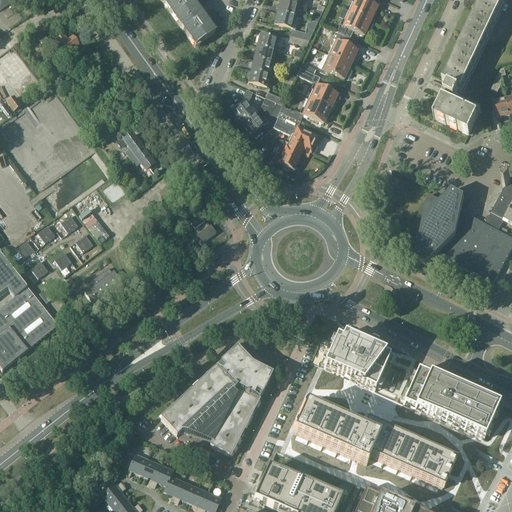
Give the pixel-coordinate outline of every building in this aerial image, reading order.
[(0,0),(0,12),(16,0),(0,0)] [(161,0),(161,1),(177,23),(196,9),(190,0),(189,0),(161,0)] [(280,0),(280,3),(298,7),(303,9),(304,4),(299,3),(300,0),(280,0)] [(354,5),(350,14),(372,24),(376,15),(374,14),(377,8),(359,0),(352,0),(351,3),(354,5)] [(450,86),(449,89),(459,94),(496,18),(504,0),(481,0),(443,82),(443,81),(442,82),(450,86)] [(280,3),(277,14),(295,19),(298,7),(280,3)] [(196,9),(177,23),(195,48),(214,34),(206,22),(204,18),(203,18),(196,9)] [(277,14),(274,27),(292,31),(290,37),(309,42),(316,26),(308,24),(305,35),(294,32),(296,27),(294,27),(295,19),(277,14)] [(342,21),(336,34),(338,35),(350,40),(353,33),(363,38),(366,32),(368,33),(372,24),(350,14),(346,23),(342,21)] [(328,56),(327,57),(348,67),(350,67),(351,64),(353,65),(357,57),(355,56),(357,52),(350,49),(354,42),(350,40),(338,35),(335,42),(337,43),(330,57),(328,56)] [(39,39),(38,40),(44,48),(50,44),(44,36),(39,39)] [(55,43),(49,48),(52,52),(58,48),(65,56),(78,47),(72,40),(68,43),(64,37),(55,43)] [(259,37),(256,49),(275,54),(281,55),(282,50),(284,43),(278,41),(259,37)] [(306,48),(309,42),(290,37),(288,44),(306,48)] [(256,49),(253,61),(272,66),(275,54),(256,49)] [(327,64),(323,73),(343,82),(344,79),(347,80),(350,71),(348,70),(350,67),(348,67),(327,57),(325,63),(327,64)] [(253,61),(251,73),(253,73),(269,77),(272,66),(253,61)] [(303,65),(300,71),(313,77),(315,71),(312,69),(303,65)] [(297,76),(296,79),(313,86),(311,91),(314,93),(314,94),(310,102),(330,111),(332,112),(336,103),(334,102),(337,96),(317,87),(320,80),(313,77),(300,71),(297,76)] [(503,82),(502,77),(501,71),(492,90),(498,92),(503,82)] [(251,73),(248,85),(268,90),(270,85),(268,85),(269,77),(253,73),(251,73)] [(28,77),(18,84),(29,99),(38,92),(28,77)] [(469,136),(474,126),(478,118),(453,106),(459,94),(449,89),(447,92),(444,91),(437,107),(440,108),(434,120),(469,136)] [(268,94),(265,100),(266,100),(282,108),(285,102),(268,94)] [(14,98),(7,104),(13,112),(20,107),(14,98)] [(265,100),(260,111),(266,114),(268,109),(274,111),(277,105),(266,100),(265,100)] [(506,101),(494,104),(498,120),(510,117),(506,101)] [(283,109),(280,115),(300,124),(303,117),(304,117),(323,126),(326,120),(328,121),(332,112),(330,111),(310,102),(306,111),(302,109),(299,115),(296,113),(295,115),(283,109)] [(244,105),(232,114),(234,116),(233,117),(237,122),(239,121),(242,125),(253,117),(255,116),(256,115),(251,108),(250,109),(248,107),(245,104),(244,105)] [(268,109),(266,114),(277,119),(277,120),(278,120),(280,115),(283,109),(282,108),(277,105),(274,111),(268,109)] [(253,117),(242,125),(251,137),(264,127),(263,127),(269,123),(264,118),(262,119),(258,113),(256,115),(255,116),(253,117)] [(278,120),(273,129),(290,137),(294,138),(291,145),(290,146),(303,151),(312,156),(316,147),(314,146),(317,140),(298,131),(297,131),(300,124),(280,115),(278,120)] [(99,138),(100,139),(102,143),(115,134),(111,129),(99,138)] [(276,138),(270,135),(265,145),(271,148),(276,138)] [(125,153),(130,160),(143,151),(132,136),(124,142),(123,140),(117,144),(120,148),(125,145),(130,151),(125,153)] [(284,159),(280,167),(282,168),(283,170),(287,172),(290,171),(293,173),(297,164),(299,164),(301,160),(300,158),(303,151),(290,146),(291,145),(289,144),(282,158),(284,159)] [(143,151),(130,160),(135,167),(140,164),(145,172),(152,167),(153,169),(161,164),(158,159),(152,163),(143,151)] [(504,182),(503,187),(505,189),(492,213),(505,220),(511,206),(511,182),(510,182),(511,180),(507,179),(504,182)] [(452,191),(443,200),(441,202),(429,196),(405,239),(418,246),(415,260),(427,267),(438,256),(493,286),(511,249),(511,240),(510,239),(498,233),(504,221),(505,220),(492,213),(485,226),(461,213),(464,198),(452,191)] [(195,230),(205,222),(206,222),(201,215),(190,223),(195,230)] [(71,219),(61,226),(68,236),(73,232),(78,229),(71,219)] [(210,228),(209,228),(195,239),(200,246),(215,235),(210,228)] [(47,229),(37,236),(45,246),(50,242),(54,238),(47,229)] [(85,238),(75,245),(83,255),(93,248),(85,238)] [(26,244),(17,251),(24,261),(29,257),(34,253),(26,244)] [(26,289),(0,255),(0,296),(7,291),(14,299),(26,289)] [(64,255),(54,262),(57,267),(61,272),(71,265),(64,255)] [(40,264),(31,271),(38,281),(43,277),(48,274),(40,264)] [(90,290),(84,295),(93,307),(123,286),(113,273),(111,274),(108,270),(87,286),(90,290)] [(58,327),(26,289),(14,299),(14,300),(0,310),(0,371),(1,373),(2,373),(28,352),(58,327)] [(44,292),(39,296),(46,306),(47,305),(51,302),(44,292)] [(338,338),(323,371),(343,380),(357,386),(374,394),(375,392),(389,361),(369,352),(358,347),(340,339),(338,338)] [(167,415),(161,421),(173,434),(176,438),(181,434),(191,434),(203,438),(212,444),(210,448),(228,457),(229,456),(231,453),(232,454),(240,439),(238,438),(242,431),(244,432),(251,416),(250,416),(254,408),(255,409),(260,400),(262,396),(270,379),(264,376),(265,375),(257,371),(256,372),(250,369),(246,365),(247,363),(241,357),(240,358),(235,353),(210,375),(211,377),(206,382),(204,381),(198,387),(192,393),(193,394),(187,399),(186,398),(173,410),(175,411),(169,417),(167,415)] [(405,400),(403,406),(419,414),(476,439),(483,442),(498,409),(491,406),(466,395),(457,391),(452,389),(417,373),(405,400)] [(293,436),(292,437),(296,438),(366,469),(370,461),(438,491),(438,492),(441,493),(442,492),(441,492),(453,465),(454,465),(454,464),(451,463),(367,425),(366,425),(366,426),(363,434),(309,410),(309,409),(305,408),(305,409),(293,436)] [(130,468),(126,477),(129,479),(132,474),(140,477),(147,462),(149,456),(138,452),(136,457),(135,456),(131,464),(130,468)] [(147,462),(140,477),(150,481),(147,487),(151,488),(160,468),(147,462)] [(160,468),(151,488),(154,490),(157,485),(165,488),(166,489),(171,479),(173,473),(160,468)] [(268,470),(253,503),(272,511),(336,511),(341,503),(268,470)] [(165,488),(163,494),(173,498),(170,503),(174,505),(184,484),(171,479),(166,489),(165,488)] [(109,480),(96,491),(105,502),(123,488),(120,485),(116,488),(109,480)] [(184,484),(174,505),(177,506),(180,501),(189,505),(196,490),(184,484)] [(123,488),(105,502),(112,511),(114,511),(127,502),(120,494),(125,491),(123,488)] [(196,490),(189,505),(198,509),(196,511),(201,511),(209,495),(196,490)] [(356,511),(405,511),(400,509),(387,503),(365,494),(356,511)] [(209,495),(201,511),(216,511),(221,501),(209,495)] [(127,502),(114,511),(136,511),(140,510),(137,506),(133,510),(127,502)]
